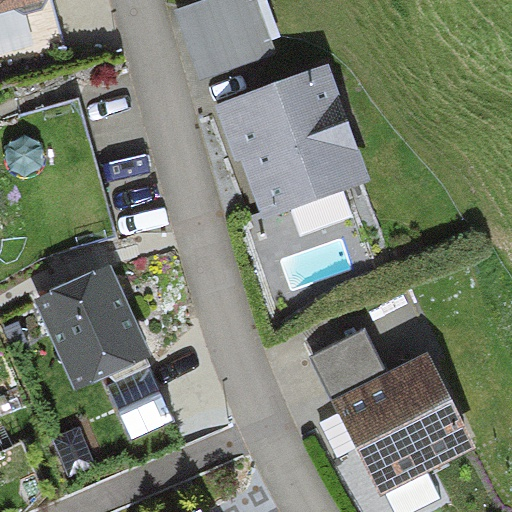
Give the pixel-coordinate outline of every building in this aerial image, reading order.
[(0,0),(0,12),(16,9),(47,0),(0,0)] [(44,9),(47,0),(16,9),(26,15),(44,9)] [(201,0),(176,9),(200,80),(276,53),(272,39),(257,0),(201,0)] [(267,0),(257,0),(272,39),(281,36),(267,0)] [(26,15),(16,9),(0,12),(0,53),(33,46),(26,15)] [(329,64),(215,105),(235,161),(241,159),(263,220),(292,210),(344,191),(372,181),(329,64)] [(354,217),(344,191),(292,210),(301,236),(354,217)] [(111,264),(35,298),(76,389),(111,374),(146,358),(152,355),(111,264)] [(332,399),(385,372),(364,330),(311,356),(332,399)] [(385,372),(332,399),(339,413),(356,447),(381,496),(385,493),(427,472),(477,447),(428,351),(385,372)] [(151,368),(146,358),(111,374),(115,383),(151,368)] [(115,383),(109,385),(121,415),(162,396),(151,368),(115,383)] [(175,423),(162,396),(121,415),(133,442),(175,423)] [(356,447),(339,413),(321,422),(337,456),(356,447)] [(79,428),(54,439),(71,476),(96,465),(79,428)] [(414,511),(441,498),(427,472),(385,493),(394,511),(414,511)]
